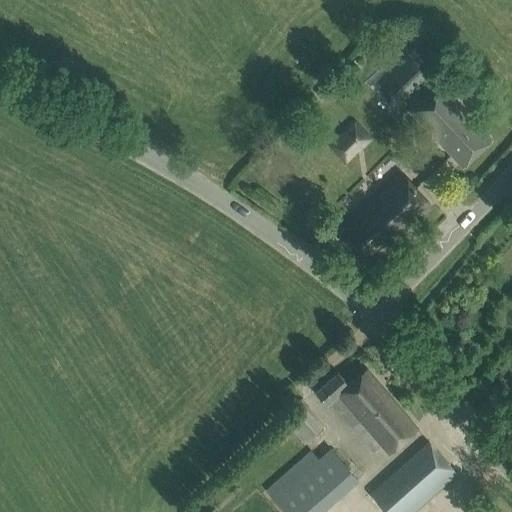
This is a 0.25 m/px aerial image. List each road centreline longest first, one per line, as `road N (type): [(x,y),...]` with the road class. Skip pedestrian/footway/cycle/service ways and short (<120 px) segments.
road 1 (unclassified): [(366,321),(250,218),(0,78)]
road 2 (unclassified): [(366,321),(511,172)]
road 3 (unclassified): [(511,469),(366,321)]
